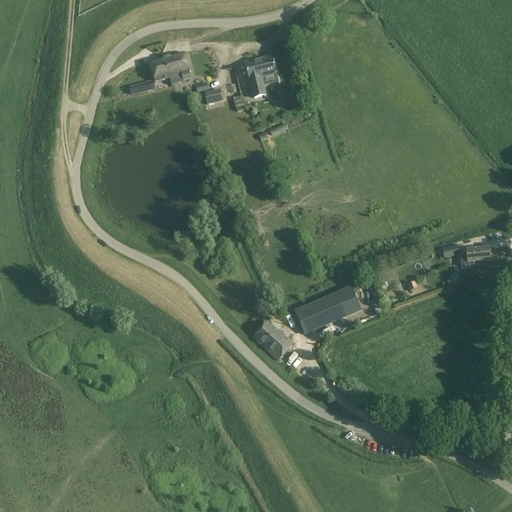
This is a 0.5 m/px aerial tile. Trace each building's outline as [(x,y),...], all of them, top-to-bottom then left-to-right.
[(184,54),(170,58),(173,69),(168,70),(170,79),(182,76),(183,82),(191,79),(184,54)] [(277,75),(272,57),(245,64),(254,99),(266,96),(261,79),(277,75)] [(173,69),(170,58),(150,63),(155,83),(170,79),(168,70),(173,69)] [(132,96),(145,92),(143,85),(130,89),(132,96)] [(208,91),(206,85),(196,87),(198,94),(208,91)] [(223,102),(220,90),(205,95),(208,106),(223,102)] [(244,111),(240,97),(233,99),(238,113),(244,111)] [(288,130),(286,125),(270,132),(272,137),(288,130)] [(460,255),(457,246),(442,250),(444,259),(460,255)] [(467,263),(477,263),(491,261),(490,248),(466,251),(467,257),(467,263)] [(478,272),(477,263),(467,263),(467,257),(460,258),(461,273),(478,272)] [(453,274),(451,280),(457,282),(459,276),(453,274)] [(417,289),(414,283),(407,286),(410,292),(417,289)] [(295,313),(305,335),(361,311),(351,288),(295,313)] [(293,346),(267,323),(253,339),(279,361),(293,346)]
